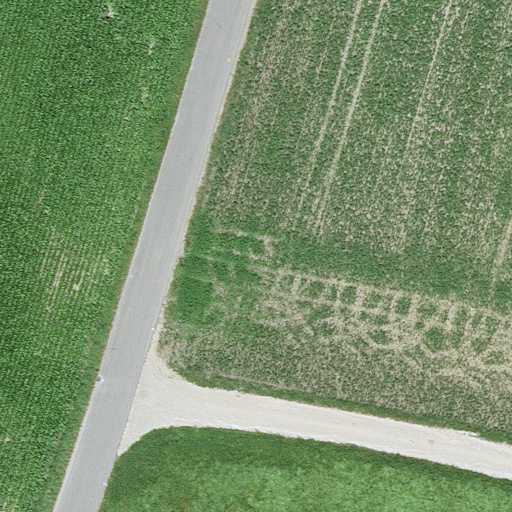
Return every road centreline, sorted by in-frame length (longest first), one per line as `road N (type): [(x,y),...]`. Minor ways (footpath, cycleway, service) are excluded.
road 1 (unclassified): [(71,511),(223,0)]
road 2 (track): [(112,383),(511,463)]
